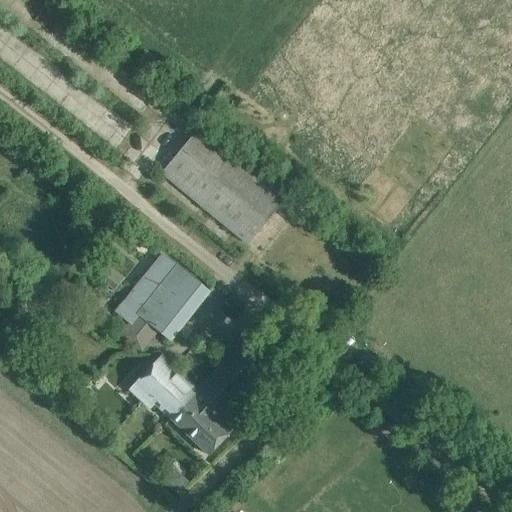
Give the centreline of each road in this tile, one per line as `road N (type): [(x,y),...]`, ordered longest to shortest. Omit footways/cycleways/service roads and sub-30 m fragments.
road 1 (unclassified): [(180,511),(346,362),(119,182)]
road 2 (track): [(346,362),(511,506)]
road 3 (track): [(119,182),(0,89)]
